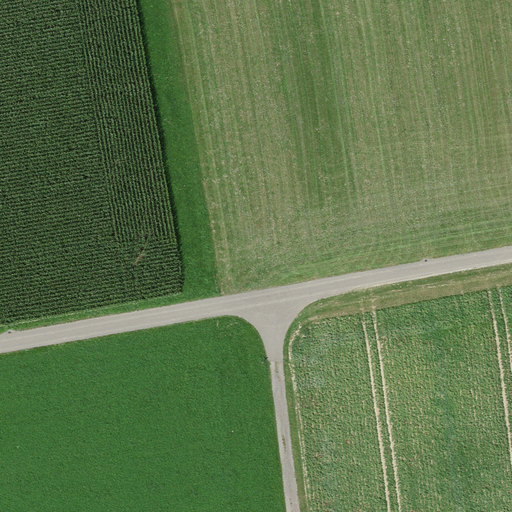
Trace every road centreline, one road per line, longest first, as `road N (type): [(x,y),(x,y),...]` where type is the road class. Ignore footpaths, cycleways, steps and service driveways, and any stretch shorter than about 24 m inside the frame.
road 1 (track): [(511,255),(0,345)]
road 2 (track): [(297,511),(272,297)]
